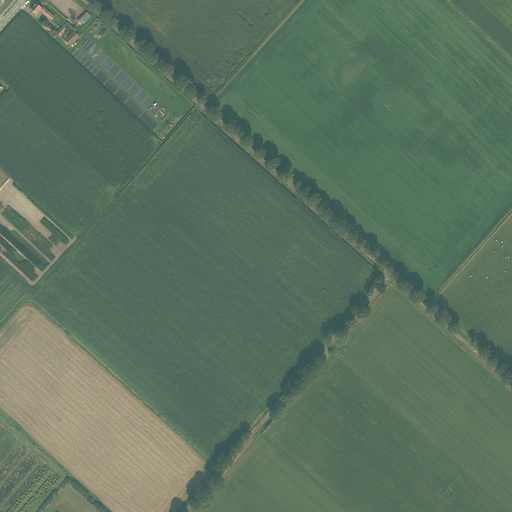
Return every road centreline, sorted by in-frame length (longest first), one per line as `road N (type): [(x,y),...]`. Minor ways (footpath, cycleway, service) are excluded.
road 1 (track): [(390,271),(84,0)]
road 2 (track): [(185,511),(390,271)]
road 3 (track): [(511,383),(390,271)]
